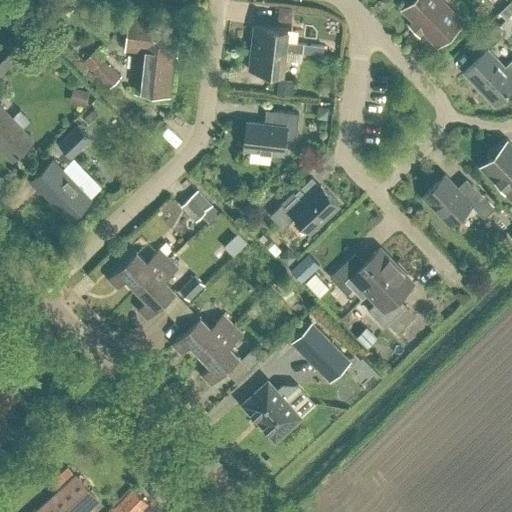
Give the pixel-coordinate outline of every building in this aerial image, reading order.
[(442,0),(410,0),(403,7),(436,42),(461,18),(442,0)] [(505,17),(511,10),(511,0),(508,0),(499,10),(505,17)] [(284,19),(292,13),(292,6),(278,4),(277,11),(276,18),(284,19)] [(174,50),(177,21),(131,16),(127,46),(141,47),(137,88),(166,91),(171,50),(174,50)] [(511,84),(511,57),(504,65),(487,47),(505,30),(496,21),(471,45),(479,53),(463,68),(495,102),(511,84)] [(250,45),(301,51),(321,53),(322,44),(285,40),(287,27),(252,23),(250,45)] [(300,60),(301,51),(250,45),(247,68),(282,71),(283,58),(300,60)] [(0,74),(18,57),(11,50),(0,60),(0,74)] [(92,66),(110,84),(121,73),(103,55),(92,66)] [(292,93),(294,78),(278,76),(276,92),(292,93)] [(88,89),(77,86),(74,102),(85,105),(88,89)] [(32,137),(0,104),(0,145),(11,157),(32,137)] [(327,117),(328,106),(318,105),(316,115),(327,117)] [(93,106),(82,117),(88,122),(99,111),(93,106)] [(296,138),(299,111),(273,108),(272,123),(246,120),(242,145),(283,150),(285,136),(296,138)] [(77,122),(58,140),(71,154),(90,135),(77,122)] [(511,194),(511,145),(506,140),(482,164),(511,194)] [(89,197),(51,158),(30,179),(40,189),(41,188),(69,216),(89,197)] [(462,191),(444,172),(422,193),(450,223),(471,202),(483,215),(494,205),(472,182),(462,191)] [(284,204),(310,231),(340,203),(319,181),(310,189),(303,183),(294,191),(296,193),(284,204)] [(195,219),(212,202),(197,187),(180,204),(195,219)] [(218,210),(211,203),(200,213),(207,220),(218,210)] [(267,235),(263,240),(269,245),(273,241),(267,235)] [(185,240),(175,250),(178,253),(188,244),(185,240)] [(273,241),(269,245),(275,252),(280,247),(273,241)] [(365,292),(396,262),(379,244),(364,259),(355,250),(329,274),(346,292),(356,283),(365,292)] [(126,275),(137,286),(169,255),(160,245),(147,258),(136,247),(108,274),(117,284),(126,275)] [(287,264),(294,258),(285,249),(278,255),(287,264)] [(290,268),(301,279),(318,263),(307,251),(290,268)] [(169,255),(137,286),(147,297),(137,306),(147,315),(175,288),(165,277),(178,265),(169,255)] [(396,262),(365,292),(374,301),(367,307),(384,324),(405,303),(397,295),(413,279),(396,262)] [(328,285),(313,271),(305,279),(320,294),(328,285)] [(204,283),(193,273),(178,287),(188,298),(204,283)] [(283,297),(292,289),(282,277),(273,286),(283,297)] [(200,352),(232,322),(223,312),(210,324),(200,314),(171,341),(180,351),(190,342),(200,352)] [(286,334),(292,340),(328,376),(347,357),(311,321),(309,323),(303,318),(286,334)] [(232,322),(200,352),(210,363),(200,372),(210,382),(224,368),(235,380),(260,356),(251,346),(240,357),(228,344),(241,331),(232,322)] [(357,334),(367,345),(376,336),(366,325),(357,334)] [(0,411),(21,391),(4,375),(0,378),(0,411)] [(267,379),(242,401),(274,436),(274,437),(313,401),(297,382),(281,381),(274,387),(267,379)] [(226,408),(239,391),(228,383),(215,401),(226,408)] [(81,511),(98,497),(76,473),(32,511),(81,511)] [(117,511),(137,511),(147,502),(132,486),(112,507),(117,511)]
